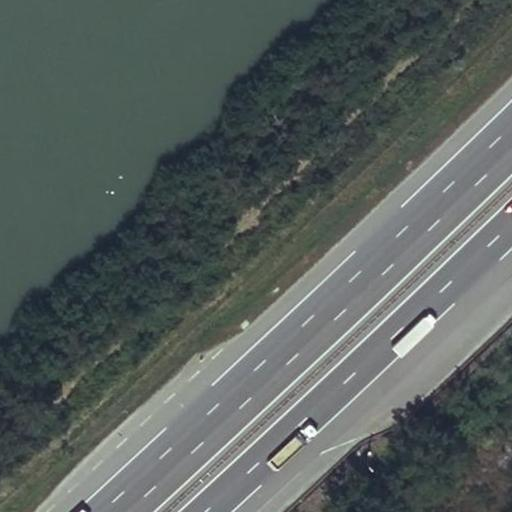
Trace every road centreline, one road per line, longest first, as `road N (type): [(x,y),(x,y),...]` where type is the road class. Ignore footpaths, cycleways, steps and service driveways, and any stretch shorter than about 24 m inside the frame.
road 1 (motorway): [(511,136),(112,511)]
road 2 (motorway): [(202,511),(511,223)]
